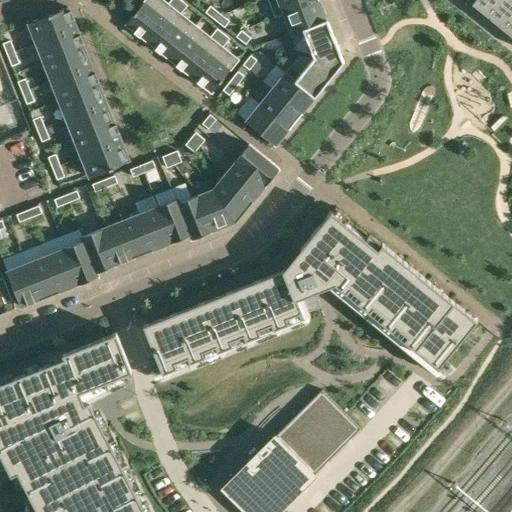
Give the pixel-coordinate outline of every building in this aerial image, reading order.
[(144,0),(126,24),(148,42),(174,9),(167,4),(162,0),(144,0)] [(170,0),(167,4),(174,9),(180,0),(170,0)] [(181,0),(180,0),(174,9),(180,14),(187,4),(181,0)] [(282,13),(315,0),(267,0),(274,17),(282,13)] [(302,29),(327,19),(319,0),(315,0),(282,13),(291,34),(302,29)] [(501,0),(474,0),(472,3),(488,16),(501,0)] [(511,18),(511,0),(501,0),(488,16),(504,29),(511,18)] [(28,23),(36,43),(76,27),(68,7),(31,21),(28,23)] [(215,20),(220,14),(210,7),(206,13),(215,20)] [(169,58),(195,26),(180,14),(174,9),(148,42),(169,58)] [(229,22),(220,14),(215,20),(224,28),(229,22)] [(305,36),(313,57),(343,61),(327,19),(302,29),(305,36)] [(209,37),(195,26),(169,58),(190,75),(216,42),(209,37)] [(36,43),(43,62),(83,46),(76,27),(36,43)] [(216,42),(223,33),(217,28),(209,37),(216,42)] [(251,38),(241,31),(236,37),(246,45),(251,38)] [(229,38),(223,33),(216,42),(222,47),(229,38)] [(7,54),(15,51),(10,40),(3,43),(7,54)] [(216,42),(190,75),(211,92),(237,59),(222,47),(216,42)] [(43,62),(51,81),(91,65),(83,46),(43,62)] [(19,62),(15,51),(7,54),(11,65),(19,62)] [(243,65),(249,70),(257,60),(250,55),(243,65)] [(343,61),(313,57),(300,74),(295,80),(315,97),(343,61)] [(91,65),(51,81),(58,100),(98,84),(91,65)] [(285,73),(295,80),(300,74),(290,66),(285,73)] [(238,71),(230,81),(236,86),(244,76),(238,71)] [(315,97),(295,80),(285,73),(272,89),(303,113),(315,97)] [(22,92),(30,89),(25,78),(18,81),(22,92)] [(236,86),(230,81),(223,90),(229,95),(236,86)] [(66,119),(106,103),(98,84),(58,100),(66,119)] [(34,100),(30,89),(22,92),(27,103),(34,100)] [(290,129),(303,113),(272,89),(259,105),(290,129)] [(73,138),(113,122),(106,103),(66,119),(73,138)] [(290,129),(259,105),(246,122),(276,146),(290,129)] [(216,119),(209,114),(202,123),(208,128),(216,119)] [(37,130),(45,127),(40,116),(33,119),(37,130)] [(121,141),(113,122),(73,138),(81,157),(121,141)] [(49,138),(45,127),(37,130),(42,141),(49,138)] [(190,138),(199,146),(205,139),(195,132),(190,138)] [(199,146),(190,138),(185,144),(194,152),(199,146)] [(129,160),(121,141),(81,157),(89,176),(129,160)] [(249,144),(236,160),(266,184),(279,168),(249,144)] [(177,150),(169,153),(174,164),(181,161),(177,150)] [(174,164),(169,153),(162,156),(166,167),(174,164)] [(48,157),(52,168),(60,165),(55,154),(48,157)] [(155,168),(152,160),(141,165),(144,172),(155,168)] [(236,160),(223,175),(253,200),(266,184),(236,160)] [(60,165),(52,168),(57,179),(64,176),(60,165)] [(144,172),(141,165),(130,169),(133,177),(144,172)] [(103,179),(106,187),(117,183),(114,175),(103,179)] [(253,200),(223,175),(212,189),(236,221),(253,200)] [(106,187),(103,179),(92,184),(95,191),(106,187)] [(212,189),(197,195),(211,231),(236,221),(212,189)] [(76,190),(65,195),(68,202),(79,198),(76,190)] [(68,202),(65,195),(54,199),(57,207),(68,202)] [(176,198),(192,238),(211,231),(197,195),(179,202),(177,198),(176,198)] [(192,238),(176,198),(157,206),(172,242),(190,235),(191,239),(192,238)] [(41,213),(38,205),(27,210),(30,217),(41,213)] [(139,213),(153,249),(172,242),(157,206),(139,213)] [(30,217),(27,210),(16,214),(19,222),(30,217)] [(313,257),(284,269),(302,313),(320,306),(315,292),(335,283),(345,291),(349,287),(360,296),(357,301),(369,310),(372,306),(384,315),(380,320),(392,329),(396,325),(407,334),(403,339),(415,348),(419,344),(430,353),(427,357),(437,366),(438,367),(477,320),(381,242),(377,248),(331,210),(300,247),(313,257)] [(153,249),(139,213),(120,221),(134,257),(153,249)] [(120,221),(101,228),(115,264),(134,257),(120,221)] [(115,264),(101,228),(82,236),(98,276),(98,275),(97,271),(102,269),(115,264)] [(82,240),(64,248),(78,284),(98,276),(82,236),(81,236),(82,240)] [(64,248),(45,255),(59,291),(78,284),(64,248)] [(45,255),(26,263),(40,299),(59,291),(45,255)] [(26,263),(6,271),(21,306),(40,299),(26,263)] [(284,269),(143,325),(162,373),(163,373),(163,372),(176,367),(174,362),(187,356),(189,362),(204,356),(202,350),(215,345),(217,351),(232,345),(230,339),(243,334),(245,340),(260,334),(257,328),(271,323),(273,328),(287,323),(285,317),(298,312),(301,317),(303,316),(302,313),(284,269)] [(12,300),(7,289),(0,291),(0,292),(4,303),(12,300)] [(112,333),(0,381),(0,445),(84,403),(79,391),(130,371),(131,370),(112,333)] [(276,434),(222,488),(245,511),(275,511),(360,428),(346,414),(321,389),(276,435),(276,434)] [(84,403),(0,445),(0,446),(4,456),(2,457),(11,475),(17,471),(38,511),(146,511),(102,425),(89,400),(84,403)]
